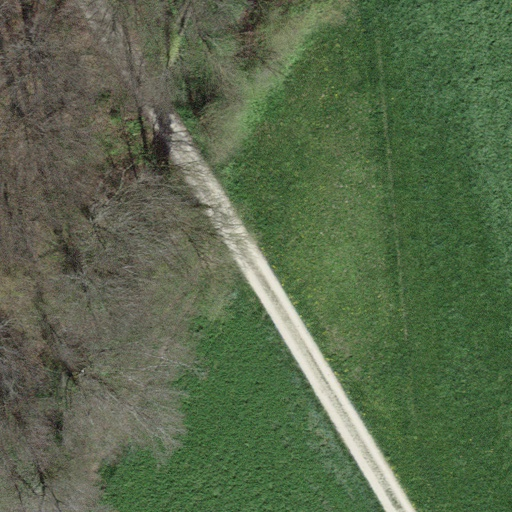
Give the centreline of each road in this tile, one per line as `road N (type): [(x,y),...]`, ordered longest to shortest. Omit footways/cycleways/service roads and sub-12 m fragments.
road 1 (track): [(399,511),(90,0)]
road 2 (track): [(212,202),(53,511)]
